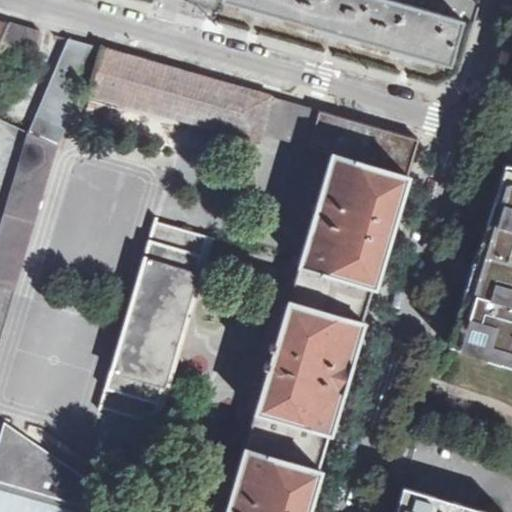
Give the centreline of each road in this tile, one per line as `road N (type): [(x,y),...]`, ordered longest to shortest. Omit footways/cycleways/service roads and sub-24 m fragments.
road 1 (residential): [(31,0),(463,127)]
road 2 (residential): [(463,127),(351,511)]
road 3 (residential): [(506,0),(463,127)]
